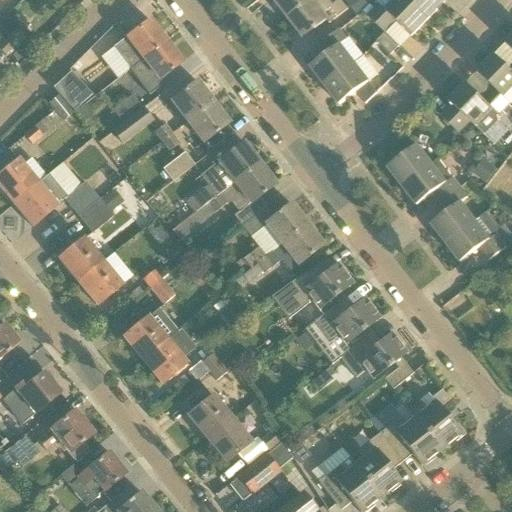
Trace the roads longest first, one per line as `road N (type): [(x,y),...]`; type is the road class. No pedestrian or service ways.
road 1 (residential): [(508,436),(314,179)]
road 2 (residential): [(201,511),(0,262)]
road 3 (residential): [(314,179),(501,0)]
road 4 (residential): [(314,179),(171,0)]
road 5 (residential): [(0,117),(119,0)]
